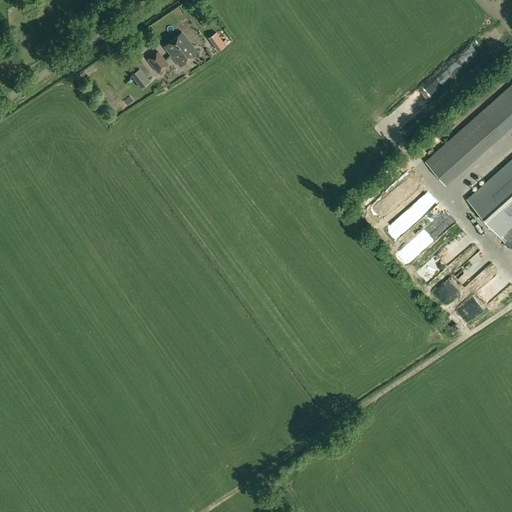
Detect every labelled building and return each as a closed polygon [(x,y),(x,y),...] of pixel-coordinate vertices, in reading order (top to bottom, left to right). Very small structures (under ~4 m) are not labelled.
[(487,31),(481,36),(485,41),(491,36),(487,31)] [(164,46),(180,67),(198,53),(181,32),(164,46)] [(217,51),(226,45),(216,32),(208,38),(217,51)] [(493,36),(486,41),(492,50),(500,44),(493,36)] [(147,59),(158,73),(168,65),(158,51),(147,59)] [(144,75),(138,80),(143,86),(149,81),(144,75)] [(511,84),(483,111),(498,130),(502,134),(511,125),(511,84)] [(511,159),(468,200),(511,249),(511,159)] [(429,225),(444,214),(439,207),(403,232),(408,240),(399,246),(409,260),(439,239),(429,225)] [(437,286),(444,297),(468,284),(464,276),(468,274),(470,276),(490,264),(487,258),(479,262),(475,255),(477,254),(475,249),(453,262),(459,273),(437,286)] [(488,288),(481,295),(486,300),(493,294),(488,288)]
